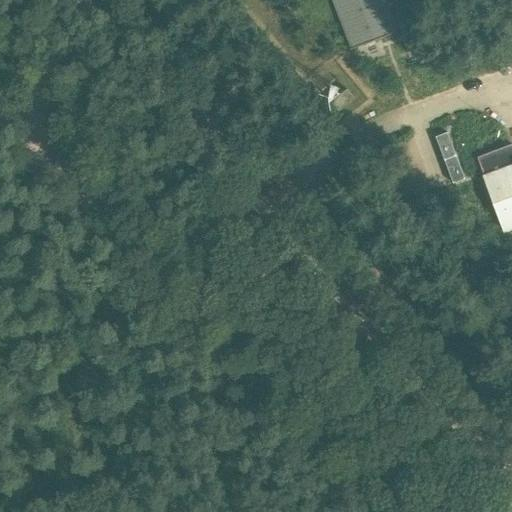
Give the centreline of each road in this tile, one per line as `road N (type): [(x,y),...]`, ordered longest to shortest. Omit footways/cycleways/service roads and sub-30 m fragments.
road 1 (track): [(267,182),(511,475)]
road 2 (track): [(420,511),(192,243)]
road 3 (track): [(0,413),(167,275),(192,243)]
road 4 (unclassified): [(117,0),(267,182)]
